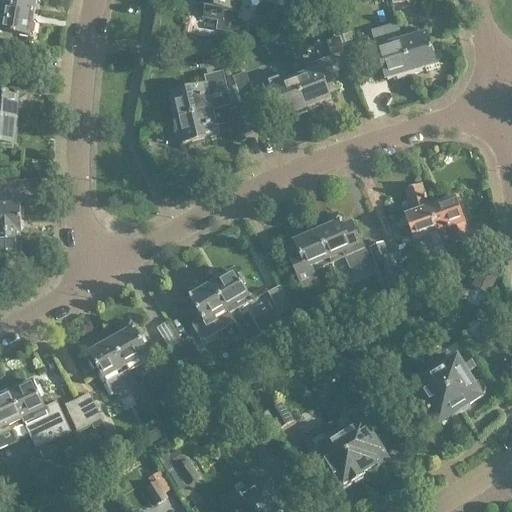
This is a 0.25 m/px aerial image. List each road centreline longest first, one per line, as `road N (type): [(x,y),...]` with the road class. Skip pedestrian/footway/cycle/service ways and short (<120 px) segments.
road 1 (residential): [(102,277),(273,181),(495,94)]
road 2 (residential): [(102,277),(79,209),(104,0)]
